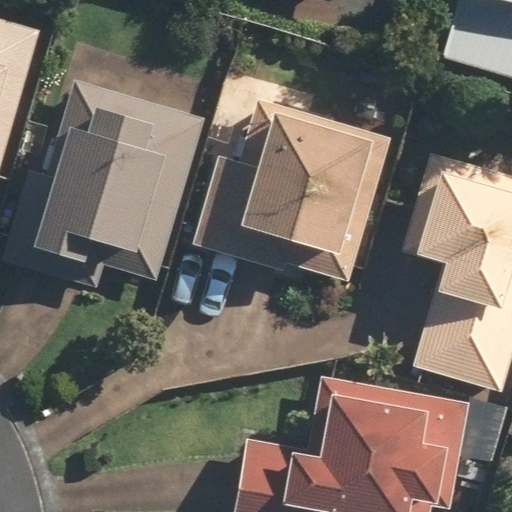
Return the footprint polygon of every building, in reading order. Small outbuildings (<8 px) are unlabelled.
[(453,18),(440,67),(511,86),(511,0),(437,0),(434,13),(453,18)] [(0,135),(10,101),(19,103),(38,36),(0,25),(0,135)] [(32,178),(14,173),(0,217),(0,264),(141,307),(198,119),(62,79),(32,178)] [(310,114),(313,100),(246,82),(222,167),(212,164),(187,254),(333,294),(377,132),(310,114)] [(396,266),(420,272),(399,373),(499,397),(511,345),(511,183),(421,162),(396,266)] [(440,511),(452,394),(310,380),(303,450),(225,442),(218,511),(440,511)]
